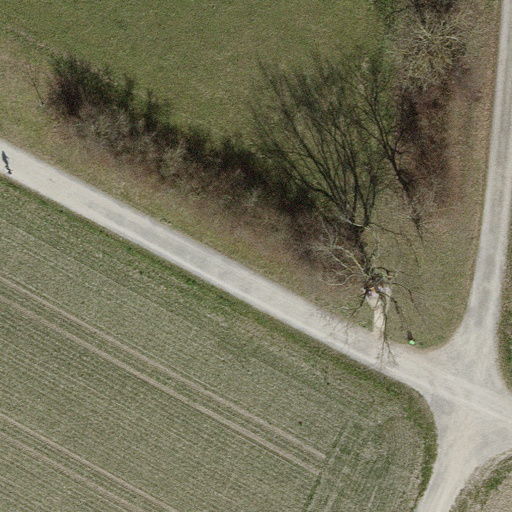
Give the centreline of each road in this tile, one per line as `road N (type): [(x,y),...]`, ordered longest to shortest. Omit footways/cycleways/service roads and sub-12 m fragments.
road 1 (track): [(473,401),(0,157)]
road 2 (track): [(511,60),(473,401)]
road 3 (track): [(473,401),(423,511)]
